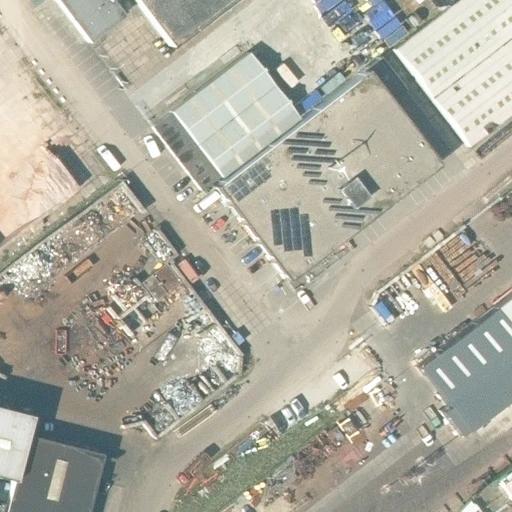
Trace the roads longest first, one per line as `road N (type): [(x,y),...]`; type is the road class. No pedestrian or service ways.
road 1 (unclassified): [(290,371),(5,0)]
road 2 (unclassified): [(290,371),(325,337),(381,249),(511,153)]
road 3 (unknown): [(353,291),(438,405),(451,442),(446,454),(342,511)]
road 4 (unknown): [(102,125),(263,0)]
road 5 (unclassified): [(152,511),(163,482),(190,450),(290,371)]
